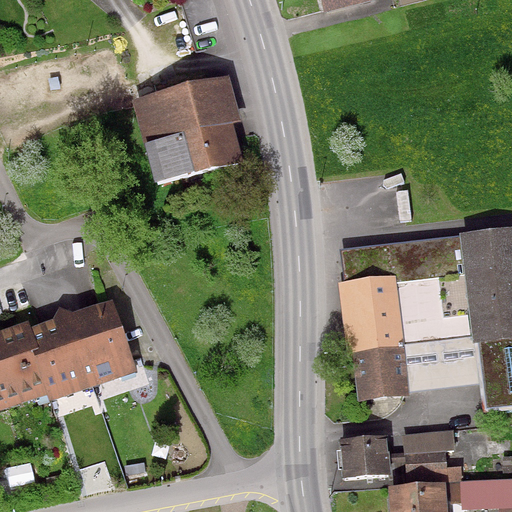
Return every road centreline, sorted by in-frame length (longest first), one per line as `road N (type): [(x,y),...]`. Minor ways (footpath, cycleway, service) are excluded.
road 1 (secondary): [(301,474),(296,245),(284,142),(249,0)]
road 2 (residential): [(0,175),(36,250),(99,233),(240,486)]
